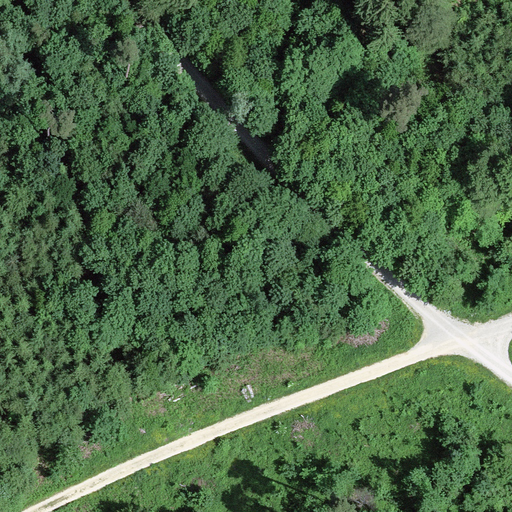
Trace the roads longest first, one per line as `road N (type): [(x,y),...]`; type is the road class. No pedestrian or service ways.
road 1 (track): [(511,374),(457,340),(312,203),(123,0)]
road 2 (track): [(40,511),(301,397),(511,322)]
